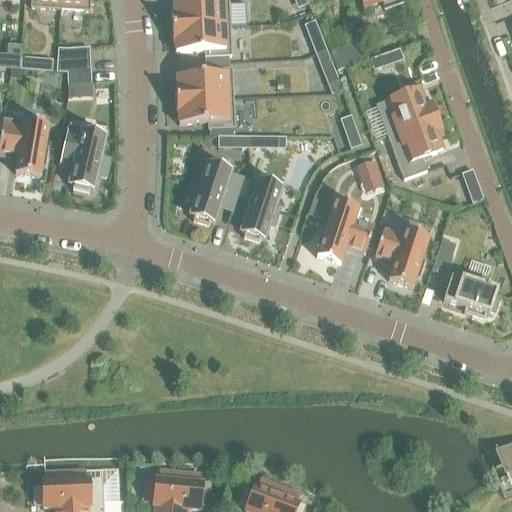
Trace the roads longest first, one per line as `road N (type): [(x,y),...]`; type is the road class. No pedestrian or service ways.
road 1 (residential): [(130,245),(511,370)]
road 2 (residential): [(511,252),(419,0)]
road 3 (residential): [(130,245),(139,116),(131,0)]
road 4 (residential): [(0,219),(130,245)]
